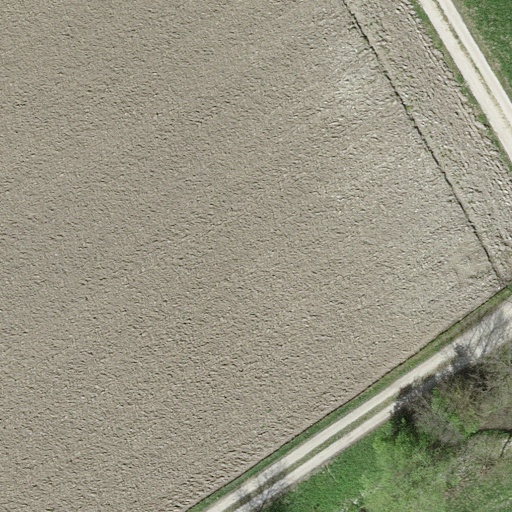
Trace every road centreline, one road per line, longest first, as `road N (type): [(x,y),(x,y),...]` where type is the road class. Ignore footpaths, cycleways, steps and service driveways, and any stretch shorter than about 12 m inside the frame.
road 1 (track): [(511,316),(216,511)]
road 2 (track): [(511,136),(432,0)]
